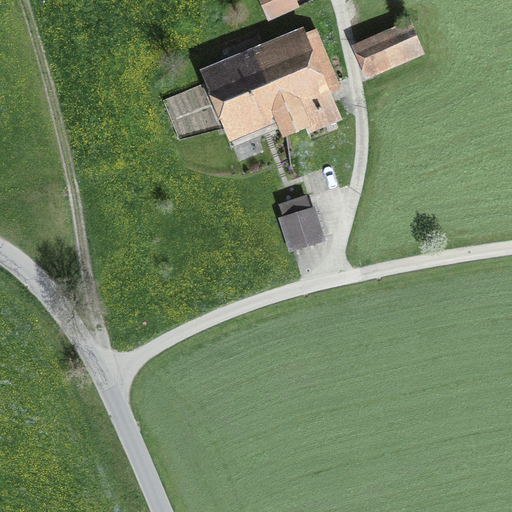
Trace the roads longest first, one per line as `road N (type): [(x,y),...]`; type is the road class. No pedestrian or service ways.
road 1 (track): [(511,246),(313,275),(159,334),(102,379)]
road 2 (track): [(91,357),(27,0)]
road 3 (unclassified): [(0,248),(32,275),(91,357),(159,511)]
